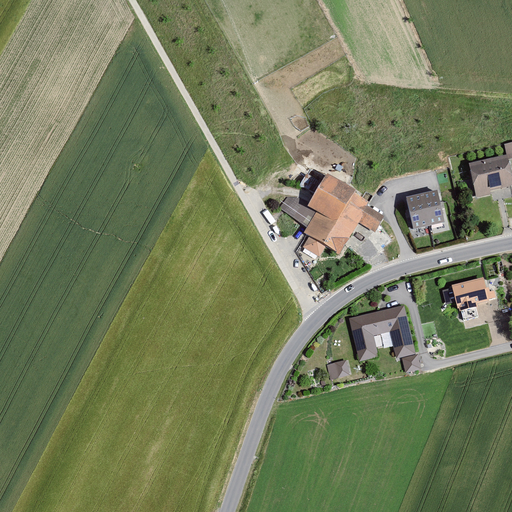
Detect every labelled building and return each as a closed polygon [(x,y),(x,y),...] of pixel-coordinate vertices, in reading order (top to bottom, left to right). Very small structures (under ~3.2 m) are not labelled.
[(511,152),(473,160),(479,193),(493,191),(492,186),(511,182),(511,152)] [(369,202),(328,178),(314,202),(322,207),(309,230),(313,233),(329,242),(345,251),(360,226),(375,234),(384,219),(365,208),(369,202)] [(438,192),(405,200),(413,230),(445,223),(438,192)] [(329,242),(313,233),(306,244),(322,254),(329,242)] [(489,274),(456,281),(462,307),(495,300),(489,274)] [(444,289),(446,303),(455,301),(453,288),(444,289)] [(408,303),(351,316),(360,359),(382,354),(377,333),(393,329),(399,355),(419,351),(408,303)] [(348,358),(336,360),(339,374),(351,372),(348,358)]
